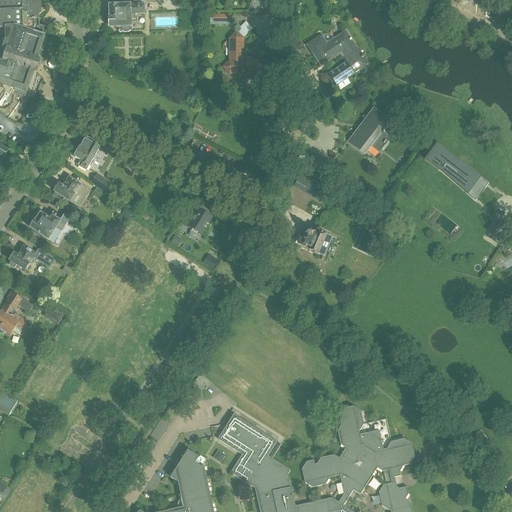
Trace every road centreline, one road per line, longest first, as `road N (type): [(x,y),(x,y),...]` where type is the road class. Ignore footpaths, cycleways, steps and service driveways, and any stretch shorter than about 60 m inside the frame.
road 1 (residential): [(258,229),(72,113)]
road 2 (residential): [(287,0),(285,134)]
road 3 (tertiary): [(0,224),(72,113)]
